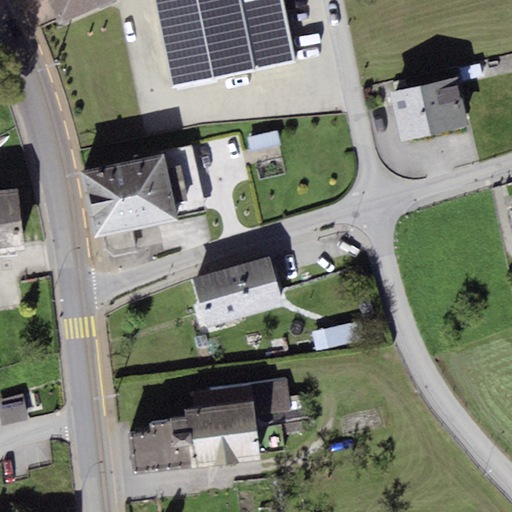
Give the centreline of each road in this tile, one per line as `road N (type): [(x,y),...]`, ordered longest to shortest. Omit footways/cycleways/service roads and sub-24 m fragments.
road 1 (residential): [(371,213),(414,358),(511,486)]
road 2 (unclassified): [(76,293),(371,213)]
road 3 (primary): [(76,293),(54,153),(3,0)]
road 4 (residential): [(333,0),(371,213)]
road 5 (unclassified): [(371,213),(511,162)]
road 6 (primary): [(90,421),(76,293)]
